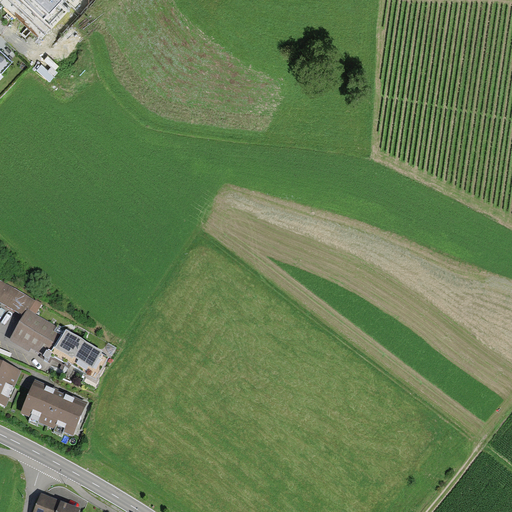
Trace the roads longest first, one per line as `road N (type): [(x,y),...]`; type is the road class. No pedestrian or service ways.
road 1 (tertiary): [(0,432),(143,511)]
road 2 (track): [(115,511),(69,479),(0,447)]
